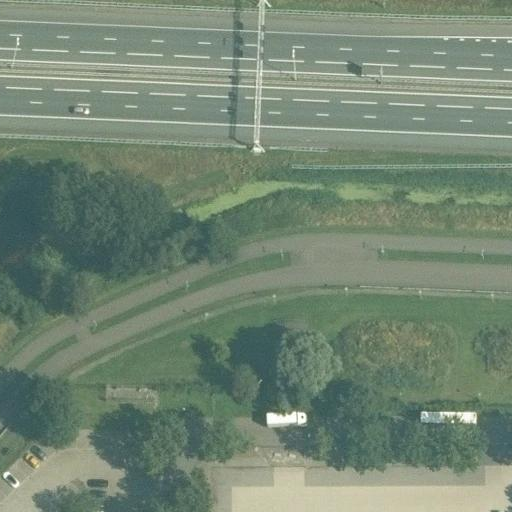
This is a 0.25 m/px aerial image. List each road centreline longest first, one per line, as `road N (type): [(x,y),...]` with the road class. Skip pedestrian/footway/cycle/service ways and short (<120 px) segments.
road 1 (motorway): [(511,62),(0,40)]
road 2 (motorway): [(0,93),(511,115)]
road 3 (unclassified): [(511,437),(192,443),(185,511)]
road 4 (track): [(0,154),(110,156),(158,198)]
